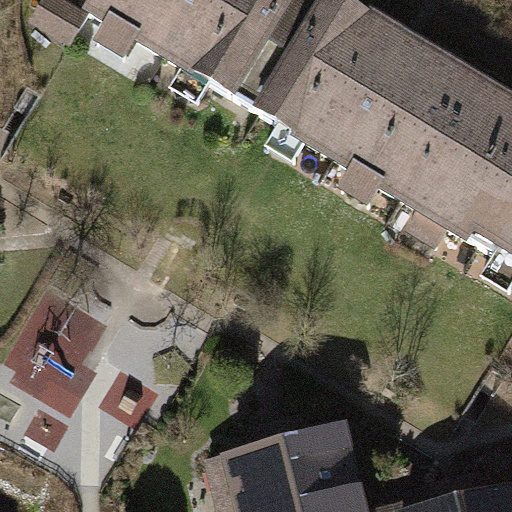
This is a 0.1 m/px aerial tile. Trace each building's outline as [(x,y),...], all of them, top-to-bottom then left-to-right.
[(91,17),(239,105),(302,0),(101,0),(101,1),(91,17)] [(329,160),(400,42),(329,0),(302,0),(239,105),(329,160)] [(329,160),(407,206),(478,89),(400,42),(329,160)] [(511,109),(478,89),(407,206),(511,268),(511,109)] [(363,511),(344,434),(280,450),(294,511),(363,511)] [(294,511),(280,450),(216,465),(227,511),(294,511)]
